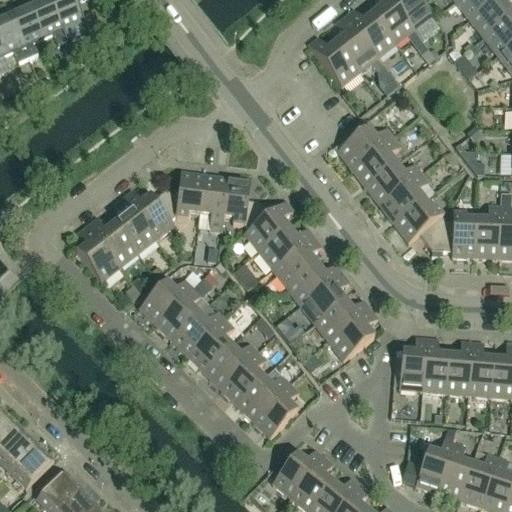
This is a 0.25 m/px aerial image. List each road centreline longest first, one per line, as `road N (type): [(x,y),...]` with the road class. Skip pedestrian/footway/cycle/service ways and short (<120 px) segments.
road 1 (residential): [(326,416),(261,468),(242,462),(38,249)]
road 2 (residential): [(38,249),(76,204),(176,128),(211,131),(241,103)]
road 3 (residential): [(400,298),(241,103)]
road 4 (residential): [(147,511),(0,361)]
road 5 (residential): [(241,103),(279,73),(282,43),(340,0)]
road 6 (residential): [(241,103),(161,0)]
